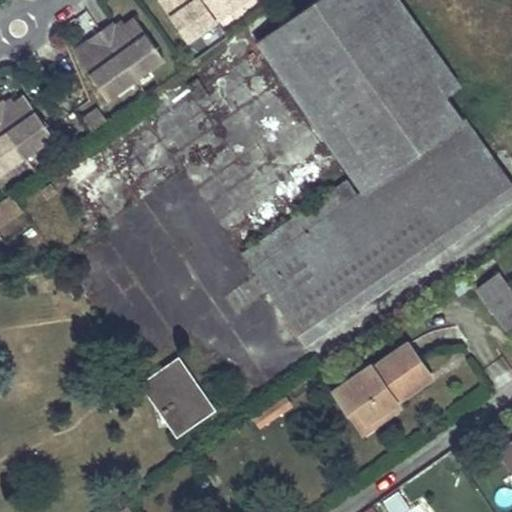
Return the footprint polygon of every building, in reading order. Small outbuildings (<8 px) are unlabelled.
[(158,0),(157,1),(187,41),(215,21),(199,0),(158,0)] [(199,0),(215,21),(245,0),(199,0)] [(379,0),(318,0),(259,41),(355,176),(364,189),(256,264),(308,340),(511,199),(511,189),(463,120),(379,0)] [(399,0),(379,0),(463,120),(477,110),(399,0)] [(117,29),(124,25),(117,15),(110,21),(117,29)] [(110,21),(97,29),(133,79),(162,59),(132,19),(124,25),(117,29),(110,21)] [(86,52),(75,59),(104,100),(133,79),(97,29),(85,38),(92,47),(86,52)] [(92,47),(85,38),(79,42),(86,52),(92,47)] [(0,99),(6,108),(14,103),(7,93),(0,98),(0,99)] [(0,99),(0,124),(23,157),(52,136),(23,96),(14,103),(6,108),(0,99)] [(81,117),(89,129),(101,121),(93,108),(81,117)] [(0,173),(23,157),(0,124),(0,173)] [(163,190),(174,182),(135,128),(125,136),(163,190)] [(355,176),(247,251),(256,264),(364,189),(355,176)] [(9,198),(0,204),(0,222),(18,209),(9,198)] [(511,291),(498,272),(477,288),(510,333),(511,331),(511,291)] [(370,365),(335,390),(351,413),(360,406),(374,425),(401,407),(396,402),(430,378),(406,345),(374,368),(370,365)] [(161,406),(169,418),(178,432),(210,411),(198,394),(203,391),(191,374),(187,377),(175,360),(159,371),(162,376),(147,386),(161,406)] [(159,371),(144,381),(147,386),(162,376),(159,371)] [(214,407),(203,391),(198,394),(210,411),(214,407)] [(161,406),(157,409),(163,422),(169,418),(161,406)] [(360,406),(351,413),(364,432),(374,425),(360,406)] [(511,444),(501,452),(511,467),(511,444)] [(397,490),(383,500),(390,511),(404,511),(410,509),(397,490)]
